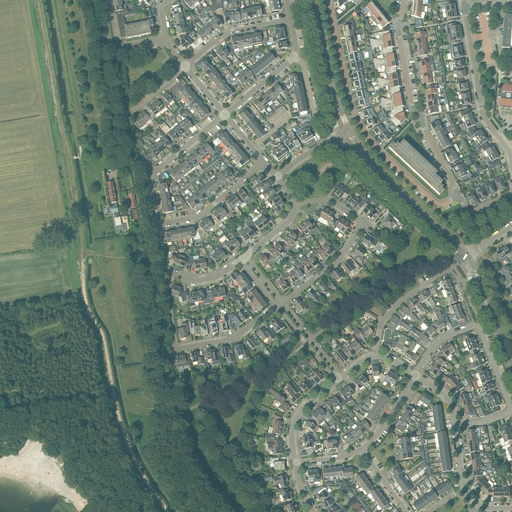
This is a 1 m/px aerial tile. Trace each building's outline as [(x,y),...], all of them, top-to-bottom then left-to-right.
[(133,8),(133,11),(135,11),(144,9),(145,9),(144,5),(146,3),(149,5),(153,1),(152,0),(139,0),(138,1),(140,3),(141,6),(133,8)] [(190,8),(194,5),(189,0),(184,0),(184,1),(187,5),(190,8)] [(337,0),(339,8),(349,0),(337,0)] [(369,12),(376,6),(372,2),(365,7),(369,12)] [(445,9),(445,13),(455,11),(454,5),(449,6),(448,2),(440,2),(442,9),(445,9)] [(126,4),(122,4),(114,6),(115,12),(120,11),(121,14),(122,14),(127,13),(126,4)] [(379,10),(376,6),(369,12),(372,16),(379,10)] [(382,14),(379,10),(372,16),(370,17),(373,21),(374,21),(382,14)] [(421,12),(412,11),(411,16),(414,17),(414,19),(416,28),(422,27),(421,19),(420,18),(421,12)] [(455,11),(445,13),(446,18),(443,18),(444,23),(455,21),(454,21),(453,18),(456,17),(455,11)] [(386,18),(382,14),(374,21),(377,26),(386,18)] [(511,48),(511,46),(511,45),(511,14),(505,14),(503,30),(500,31),(501,36),(503,36),(502,47),(511,48)] [(211,19),(213,21),(219,29),(223,25),(215,16),(211,19)] [(389,23),(386,18),(377,26),(380,30),(382,29),(384,32),(389,31),(389,27),(387,25),(389,23)] [(343,32),(343,33),(353,31),(353,30),(355,30),(353,20),(352,21),(351,19),(345,23),(346,26),(343,27),(344,32),(343,32)] [(125,27),(125,29),(126,32),(126,34),(127,37),(127,39),(131,38),(131,36),(133,36),(133,37),(137,36),(137,35),(138,34),(139,36),(139,34),(140,34),(141,36),(149,34),(149,32),(151,32),(149,27),(153,26),(152,20),(148,21),(148,23),(125,27)] [(213,21),(209,25),(215,32),(219,29),(213,21)] [(211,35),(215,32),(209,25),(207,23),(203,26),(205,28),(211,35)] [(447,25),(448,35),(459,33),(458,26),(455,27),(455,24),(456,24),(456,23),(447,25)] [(207,38),(211,35),(205,28),(201,31),(207,38)] [(414,33),(415,39),(425,37),(424,32),(423,29),(422,29),(417,30),(417,33),(414,33)] [(200,38),(197,40),(201,44),(207,38),(201,31),(197,35),(200,38)] [(389,31),(384,32),(377,33),(378,35),(379,35),(379,39),(374,40),(372,39),(370,39),(371,44),(393,40),(392,36),(390,36),(389,31)] [(187,33),(186,33),(179,35),(180,38),(181,40),(180,42),(182,44),(181,45),(182,46),(191,39),(187,34),(187,33)] [(256,33),(255,34),(257,45),(262,44),(265,43),(264,38),(264,35),(261,36),(260,34),(258,34),(257,34),(256,33)] [(460,40),(459,33),(448,35),(450,45),(457,43),(459,43),(458,43),(458,40),(460,40)] [(286,39),(285,34),(276,35),(277,41),(275,41),(276,44),(282,43),(286,42),(282,43),(281,40),(286,39)] [(234,49),(239,48),(236,37),(235,38),(235,39),(232,39),(233,44),(229,45),(227,47),(232,53),(234,51),(234,49)] [(188,47),(190,45),(193,44),(194,43),(191,39),(182,46),(183,47),(184,47),(186,49),(188,47)] [(380,50),(381,53),(393,51),(392,46),(394,45),(393,40),(371,44),(371,49),(374,49),(375,47),(381,46),(381,50),(380,50)] [(282,43),(276,44),(276,48),(277,53),(284,52),(283,49),(288,48),(286,42),(282,43)] [(450,45),(449,45),(450,53),(462,51),(462,48),(461,48),(460,46),(457,46),(457,43),(450,45)] [(219,49),(226,58),(230,55),(232,53),(227,47),(225,49),(223,47),(221,49),(220,48),(219,49)] [(226,58),(219,49),(218,50),(219,51),(216,53),(219,57),(222,61),(226,58)] [(422,56),(422,59),(428,58),(428,55),(427,50),(418,51),(419,57),(422,56)] [(373,59),(374,64),(396,60),(395,55),(394,56),(393,51),(381,53),(381,55),(382,55),(383,59),(377,60),(376,59),(373,59)] [(453,62),(455,61),(460,61),(460,60),(459,58),(462,57),(462,55),(463,55),(462,51),(450,53),(451,59),(453,59),(453,62)] [(266,56),(271,63),(277,58),(275,56),(273,57),(270,53),(266,56)] [(352,60),(353,63),(360,62),(360,61),(362,61),(360,53),(349,55),(350,61),(352,60)] [(267,66),(271,63),(266,56),(262,59),(267,66)] [(420,67),(430,66),(430,65),(433,65),(432,57),(428,58),(422,59),(422,61),(419,62),(420,67)] [(200,67),(202,69),(210,63),(207,59),(198,66),(199,67),(200,67)] [(263,69),(267,66),(262,59),(258,63),(263,69)] [(384,72),(396,70),(395,65),(397,65),(396,60),(374,64),(375,69),(378,69),(379,67),(384,66),(385,70),(384,70),(384,72)] [(463,60),(460,60),(460,61),(455,61),(456,68),(453,69),(454,72),(456,71),(462,71),(462,70),(461,68),(464,67),(464,64),(465,64),(464,60),(463,61),(463,60)] [(353,63),(350,63),(351,69),(354,68),(355,72),(360,71),(362,70),(360,62),(353,63)] [(213,67),(210,63),(202,69),(205,72),(204,73),(205,74),(213,67)] [(263,69),(258,63),(254,66),(259,72),(263,69)] [(255,76),(259,72),(254,66),(250,69),(252,72),(255,76)] [(206,74),(208,77),(216,70),(213,67),(205,74),(205,75),(206,74)] [(247,68),(243,71),(250,79),(252,77),(253,78),(254,77),(251,73),(247,68)] [(219,74),(216,70),(208,77),(211,79),(210,80),(211,81),(219,74)] [(377,79),(377,84),(400,80),(399,75),(397,75),(396,70),(384,72),(385,75),(386,75),(386,78),(381,79),(379,78),(377,79)] [(457,82),(463,80),(463,78),(466,77),(465,74),(466,74),(466,70),(465,70),(462,70),(462,71),(456,71),(458,78),(456,79),(457,82)] [(247,81),(250,79),(243,71),(239,74),(247,83),(248,82),(247,81)] [(356,78),(357,81),(367,79),(366,75),(363,75),(362,71),(352,73),(354,79),(356,78)] [(212,81),(215,84),(223,78),(219,74),(211,81),(212,82),(212,81)] [(247,83),(239,74),(236,77),(237,78),(239,81),(240,82),(242,85),(245,83),(245,84),(247,83)] [(290,83),(301,81),(300,76),(297,77),(297,74),(289,75),(289,78),(290,83)] [(216,87),(217,89),(226,81),(223,78),(215,84),(217,87),(216,87)] [(433,83),(432,78),(423,80),(424,85),(427,85),(427,87),(433,86),(433,83)] [(368,84),(367,79),(357,81),(354,82),(355,87),(358,87),(359,90),(366,88),(365,85),(368,84)] [(183,80),(179,83),(183,88),(180,90),(178,92),(180,94),(183,98),(191,91),(189,89),(189,88),(188,87),(186,89),(184,87),(185,86),(187,84),(183,80)] [(400,80),(377,84),(378,89),(381,88),(382,87),(388,86),(388,89),(387,90),(388,92),(400,90),(399,85),(401,85),(400,80)] [(459,84),(460,91),(465,90),(468,90),(468,89),(469,89),(468,86),(467,86),(467,83),(464,83),(463,80),(457,82),(457,85),(459,84)] [(229,85),(226,81),(217,89),(218,90),(218,89),(221,92),(229,85)] [(511,84),(502,83),(501,93),(498,93),(499,93),(499,97),(498,97),(501,97),(500,107),(511,108),(511,84)] [(232,89),(229,85),(221,92),(223,94),(222,95),(223,96),(232,89)] [(277,85),(273,88),(279,95),(283,91),(281,88),(277,85)] [(425,96),(435,94),(438,93),(437,88),(436,85),(433,86),(427,87),(427,90),(424,90),(425,96)] [(279,95),(273,88),(270,91),(275,98),(279,95)] [(235,93),(232,89),(223,96),(224,97),(225,96),(227,99),(235,93)] [(360,97),(361,100),(368,98),(370,97),(369,92),(367,93),(366,90),(356,92),(358,98),(360,97)] [(400,95),(400,90),(388,92),(388,95),(389,94),(390,98),(384,99),(383,98),(380,98),(381,103),(403,100),(402,95),(400,95)] [(460,94),(461,100),(471,98),(470,95),(469,95),(469,93),(466,93),(465,90),(460,91),(458,91),(459,94),(460,94)] [(167,102),(165,104),(167,107),(169,105),(169,104),(173,100),(175,103),(176,102),(174,100),(173,100),(171,97),(173,96),(169,91),(167,93),(167,92),(165,93),(165,94),(162,96),(167,102)] [(183,98),(186,102),(195,94),(194,93),(193,94),(191,91),(183,98)] [(275,98),(270,91),(266,94),(273,103),(273,102),(274,102),(276,101),(276,100),(275,98)] [(189,105),(197,99),(195,96),(195,95),(195,94),(186,102),(189,105)] [(272,103),(273,103),(266,94),(262,98),(267,104),(271,101),(272,103)] [(262,98),(258,101),(264,109),(263,107),(267,104),(262,98)] [(370,103),(368,98),(361,100),(358,100),(360,106),(363,105),(364,108),(368,107),(370,106),(370,103)] [(471,98),(461,100),(462,106),(457,106),(457,109),(468,107),(468,105),(471,104),(470,102),(471,102),(471,98)] [(199,101),(197,99),(189,105),(192,109),(201,102),(200,101),(199,101)] [(154,102),(153,103),(161,114),(167,109),(166,108),(167,107),(165,104),(163,106),(158,100),(155,102),(154,102)] [(391,109),(391,112),(403,110),(402,105),(404,104),(403,100),(381,103),(382,108),(384,108),(386,106),(391,105),(392,109),(391,109)] [(260,112),(264,109),(258,101),(254,104),(257,108),(259,111),(260,112)] [(192,109),(195,113),(203,106),(201,103),(201,102),(192,109)] [(161,114),(153,103),(151,105),(148,108),(150,109),(147,111),(153,118),(156,116),(155,116),(160,112),(161,114)] [(198,116),(207,109),(206,108),(205,109),(203,106),(195,113),(198,116)] [(438,113),(437,106),(428,108),(429,114),(438,113)] [(368,116),(369,118),(369,119),(375,115),(371,107),(362,112),(365,117),(368,116)] [(207,110),(207,109),(198,116),(201,120),(209,114),(207,111),(207,110)] [(239,116),(243,120),(249,115),(246,110),(239,116)] [(404,115),(403,110),(391,112),(392,114),(393,114),(393,118),(391,118),(389,120),(397,127),(399,124),(400,124),(399,125),(400,126),(405,120),(407,120),(406,114),(404,115)] [(465,122),(474,119),(473,117),(473,116),(473,115),(472,116),(470,113),(468,114),(466,110),(461,111),(459,112),(462,117),(463,117),(465,122)] [(153,118),(147,111),(145,113),(144,111),(141,114),(141,113),(139,115),(148,125),(152,122),(155,120),(153,118)] [(249,115),(243,120),(246,124),(253,118),(254,118),(251,114),(249,115)] [(143,129),(148,125),(139,115),(137,116),(137,117),(134,119),(136,121),(133,122),(139,129),(140,129),(140,130),(142,128),(143,129)] [(379,123),(375,115),(369,119),(369,118),(366,120),(369,125),(371,123),(373,126),(377,124),(379,123)] [(433,130),(441,126),(438,121),(440,120),(439,115),(431,117),(431,121),(433,121),(434,123),(431,125),(433,130)] [(186,118),(182,121),(189,129),(191,127),(192,128),(193,127),(190,123),(188,121),(190,120),(187,117),(186,118)] [(253,118),(246,124),(249,128),(256,122),(253,118)] [(474,119),(465,122),(468,128),(467,128),(469,133),(470,133),(475,129),(473,126),(476,125),(474,122),(475,122),(475,121),(474,120),(474,119)] [(186,131),(189,129),(182,121),(178,124),(186,133),(187,132),(186,131)] [(256,122),(249,128),(252,132),(259,126),(256,122)] [(154,127),(151,130),(153,132),(158,127),(159,126),(157,123),(154,126),(154,127)] [(178,124),(175,127),(181,135),(184,133),(185,134),(186,133),(178,124)] [(379,133),(380,135),(386,130),(380,124),(373,130),(376,135),(379,133)] [(305,125),(299,128),(301,131),(308,140),(309,139),(309,140),(313,138),(309,128),(307,129),(306,127),(305,125)] [(256,136),(262,130),(259,126),(252,132),(256,136)] [(443,131),(441,126),(433,130),(435,134),(443,131)] [(175,127),(171,130),(178,139),(179,138),(179,137),(181,135),(175,127)] [(388,129),(386,130),(380,135),(378,137),(382,141),(384,139),(386,142),(387,143),(388,144),(393,138),(392,137),(394,135),(388,129)] [(475,137),(477,140),(484,135),(484,134),(484,135),(484,134),(483,133),(483,132),(482,132),(480,130),(477,132),(475,129),(470,133),(469,133),(466,135),(467,137),(469,138),(471,138),(473,138),(475,137)] [(178,139),(171,130),(165,135),(167,138),(170,142),(172,140),(174,141),(177,139),(177,140),(178,139)] [(262,130),(256,136),(259,140),(266,134),(262,130)] [(219,144),(221,142),(228,137),(224,132),(223,133),(221,131),(213,137),(219,144)] [(304,143),(308,141),(301,131),(296,134),(297,135),(294,136),(299,143),(301,141),(302,143),(303,142),(304,143)] [(435,134),(438,139),(445,135),(443,131),(435,134)] [(300,145),(299,143),(294,136),(295,135),(293,133),(287,137),(289,140),(289,139),(295,148),(296,147),(300,145)] [(448,140),(445,135),(438,139),(440,144),(448,140)] [(484,135),(477,140),(479,143),(477,145),(477,146),(476,148),(477,149),(478,151),(482,149),(488,145),(486,142),(488,140),(486,138),(487,137),(486,137),(486,136),(485,136),(484,135)] [(160,140),(167,147),(169,145),(170,146),(171,145),(164,137),(160,140)] [(231,141),(228,137),(221,142),(224,146),(231,141)] [(271,141),(269,138),(267,139),(262,143),(264,146),(269,142),(271,141)] [(284,143),(284,144),(290,152),(294,149),(293,149),(295,148),(289,139),(289,140),(284,143)] [(160,140),(157,143),(164,151),(165,150),(164,150),(167,147),(160,140)] [(450,145),(448,140),(440,144),(443,149),(450,145)] [(235,145),(235,144),(235,145),(231,141),(224,146),(228,150),(227,151),(235,145)] [(393,143),(389,148),(439,195),(441,193),(444,190),(442,188),(443,186),(440,184),(442,182),(439,179),(438,178),(436,177),(434,175),(436,173),(436,172),(431,168),(403,141),(401,144),(399,146),(399,145),(397,143),(395,145),(393,143)] [(164,151),(157,143),(153,146),(159,154),(162,151),(163,152),(164,151)] [(157,156),(159,154),(153,146),(151,144),(150,145),(148,147),(156,157),(157,156)] [(204,145),(203,146),(210,155),(213,151),(210,148),(207,144),(204,146),(204,145)] [(227,151),(230,156),(239,148),(235,144),(235,145),(227,151)] [(277,148),(283,158),(287,155),(286,154),(287,153),(286,151),(288,150),(290,152),(284,144),(282,145),(277,148)] [(455,154),(457,153),(453,145),(447,148),(445,149),(446,152),(445,153),(447,158),(455,154)] [(488,156),(496,152),(496,151),(496,150),(495,149),(495,148),(494,149),(493,146),(490,148),(488,145),(482,149),(484,152),(485,151),(488,156)] [(210,155),(203,146),(202,147),(202,148),(199,150),(206,158),(210,155)] [(155,158),(156,157),(148,147),(149,149),(146,152),(152,160),(155,158)] [(239,148),(230,156),(232,154),(235,158),(233,159),(233,160),(242,152),(239,148)] [(278,162),(283,158),(277,148),(271,152),(272,153),(271,154),(278,162)] [(196,151),(195,152),(202,161),(206,158),(199,150),(197,152),(196,151)] [(149,162),(152,160),(146,152),(142,155),(142,156),(140,158),(145,165),(148,163),(149,164),(150,163),(149,162)] [(195,154),(192,156),(198,164),(202,161),(195,152),(194,153),(195,154)] [(246,156),(242,152),(233,160),(237,164),(246,156)] [(497,152),(496,152),(488,156),(491,161),(487,163),(489,167),(487,167),(488,168),(493,165),(498,162),(496,159),(499,158),(498,155),(498,154),(498,153),(497,153),(497,152),(496,152),(497,152)] [(455,154),(447,158),(449,161),(450,163),(454,161),(455,164),(460,161),(461,161),(460,161),(459,158),(460,158),(457,153),(455,154)] [(189,158),(188,158),(195,167),(196,168),(199,165),(198,164),(192,156),(189,158)] [(246,156),(237,164),(236,164),(238,166),(240,164),(242,166),(249,161),(246,156)] [(195,167),(188,158),(187,159),(187,160),(185,162),(191,170),(195,167)] [(460,161),(455,164),(456,167),(453,169),(456,174),(465,169),(461,161),(460,161)] [(187,173),(191,170),(185,162),(182,164),(181,164),(180,165),(187,173)] [(225,169),(223,171),(230,179),(231,178),(230,178),(233,175),(227,168),(227,167),(225,164),(222,166),(225,169)] [(184,176),(187,173),(180,165),(179,165),(180,166),(177,168),(184,176)] [(174,170),(173,171),(180,179),(184,176),(177,168),(174,170)] [(467,174),(465,169),(456,174),(458,179),(462,177),(463,180),(469,177),(472,176),(470,172),(467,174)] [(176,182),(180,179),(173,171),(172,172),(170,174),(173,178),(176,182)] [(223,171),(219,174),(225,181),(228,179),(229,180),(230,179),(223,171)] [(219,174),(215,177),(222,185),(223,184),(225,181),(219,174)] [(256,182),(258,185),(262,182),(265,180),(261,175),(257,179),(256,178),(252,182),(254,184),(256,182)] [(494,180),(495,182),(498,189),(499,191),(500,191),(503,189),(505,188),(503,185),(505,184),(503,176),(499,178),(498,179),(494,180)] [(221,186),(222,185),(215,177),(212,180),(218,187),(221,185),(221,186)] [(159,190),(169,188),(168,183),(167,183),(167,180),(159,181),(159,185),(159,188),(158,188),(159,190)] [(215,190),(218,187),(212,180),(208,183),(215,191),(216,190),(215,190)] [(495,191),(498,189),(495,182),(494,182),(493,181),(488,183),(488,182),(484,183),(485,186),(489,193),(490,196),(491,195),(491,196),(494,194),(496,193),(495,191)] [(113,182),(107,183),(111,203),(112,203),(113,207),(110,207),(111,213),(113,213),(114,217),(115,225),(120,224),(119,216),(118,211),(113,182)] [(258,185),(256,187),(259,191),(262,189),(264,192),(269,188),(270,186),(266,182),(264,184),(262,182),(258,185)] [(350,193),(344,187),(344,188),(340,186),(341,185),(339,182),(334,188),(336,190),(333,192),(340,198),(341,197),(344,199),(350,193)] [(208,183),(204,186),(211,194),(213,191),(214,192),(215,191),(208,183)] [(208,196),(211,194),(204,186),(201,189),(207,197),(208,196)] [(489,193),(485,186),(485,187),(484,186),(479,188),(478,187),(475,189),(477,192),(480,198),(481,200),(482,201),(485,199),(484,198),(486,197),(485,195),(489,193)] [(270,190),(269,188),(264,192),(261,193),(265,198),(267,196),(269,198),(269,199),(273,195),(273,196),(276,193),(272,189),(270,190)] [(201,189),(197,192),(203,200),(206,198),(207,197),(201,189)] [(237,194),(239,196),(244,202),(251,197),(248,193),(246,191),(244,193),(242,190),(237,194)] [(476,200),(480,198),(477,192),(476,193),(475,190),(469,193),(470,194),(467,196),(469,199),(471,205),(472,205),(475,204),(475,203),(477,202),(476,200)] [(200,202),(203,200),(197,192),(193,195),(200,203),(201,203),(200,202)] [(136,208),(133,193),(128,194),(129,200),(127,200),(128,209),(136,208)] [(199,204),(200,203),(193,195),(189,198),(196,206),(198,204),(199,204)] [(239,196),(237,198),(235,195),(230,199),(236,206),(238,204),(240,206),(244,202),(239,196)] [(273,207),(274,206),(281,201),(281,200),(278,196),(275,198),(273,196),(273,195),(269,199),(269,198),(267,200),(273,207)] [(355,209),(358,205),(361,202),(360,201),(360,200),(358,198),(357,198),(354,195),(351,198),(348,202),(355,209)] [(193,208),(196,206),(189,198),(186,201),(189,206),(192,210),(194,209),(193,208)] [(237,207),(236,206),(230,199),(226,203),(228,206),(226,208),(232,216),(231,214),(235,210),(234,209),(237,207)] [(281,201),(274,206),(276,208),(274,210),(274,211),(277,215),(284,210),(282,207),(284,205),(281,201)] [(376,213),(368,205),(368,206),(366,208),(362,212),(365,214),(366,214),(371,219),(374,215),(376,213)] [(228,219),(232,216),(226,208),(224,210),(222,208),(220,209),(220,208),(216,211),(223,219),(226,217),(228,219)] [(318,212),(315,216),(318,217),(319,218),(320,217),(324,220),(330,211),(325,208),(322,211),(322,212),(319,210),(320,210),(319,209),(318,212)] [(135,209),(130,210),(132,220),(137,219),(138,218),(137,209),(136,209),(135,209)] [(223,219),(216,211),(213,213),(214,214),(213,215),(215,218),(212,220),(218,227),(222,223),(220,221),(223,219)] [(263,216),(258,219),(264,227),(267,225),(267,224),(269,223),(266,219),(268,217),(263,211),(261,213),(263,216)] [(335,214),(330,211),(324,220),(329,223),(328,224),(331,226),(335,220),(332,219),(335,214)] [(392,217),(388,214),(385,218),(387,220),(383,224),(387,227),(386,228),(389,231),(392,228),(391,227),(395,223),(390,219),(392,217)] [(337,222),(335,220),(331,226),(330,228),(332,229),(333,227),(334,228),(334,227),(339,230),(345,221),(340,218),(337,222)] [(214,230),(218,227),(212,220),(210,221),(208,219),(206,220),(206,219),(203,222),(209,230),(212,228),(214,230)] [(264,227),(258,219),(254,223),(252,220),(249,222),(254,228),(256,226),(259,230),(261,229),(264,227)] [(307,220),(302,224),(309,232),(313,229),(314,230),(317,228),(312,222),(313,223),(310,225),(307,220)] [(350,225),(345,221),(339,230),(338,232),(343,236),(344,234),(347,236),(351,230),(348,228),(350,225)] [(200,230),(197,231),(200,238),(201,241),(209,235),(207,232),(209,230),(203,222),(200,225),(199,226),(201,229),(200,230)] [(251,230),(254,228),(249,222),(246,224),(248,227),(244,230),(250,238),(253,236),(253,235),(254,234),(251,230)] [(304,236),(309,232),(302,224),(297,228),(301,232),(298,234),(302,239),(305,237),(304,236)] [(194,240),(200,238),(197,231),(195,231),(194,228),(190,228),(189,228),(191,238),(190,239),(190,241),(192,241),(192,238),(194,238),(194,240)] [(250,238),(244,230),(242,228),(235,233),(239,239),(242,237),(245,241),(247,240),(247,241),(250,238)] [(172,242),(170,231),(169,231),(169,232),(165,233),(166,236),(163,237),(164,243),(172,242)] [(302,239),(298,234),(296,236),(293,232),(288,236),(294,244),(299,240),(300,241),(302,239)] [(229,241),(236,249),(239,247),(238,246),(240,245),(237,241),(239,239),(235,233),(232,235),(234,238),(230,241),(229,241)] [(294,244),(288,236),(283,239),(286,244),(284,246),(287,251),(290,249),(289,248),(294,244)] [(366,236),(361,243),(365,246),(369,248),(371,245),(375,247),(379,241),(376,239),(372,236),(370,239),(366,236)] [(233,252),(236,249),(229,241),(226,243),(225,241),(221,245),(225,250),(228,248),(231,252),(232,251),(233,252)] [(326,245),(321,248),(328,257),(332,253),(329,248),(331,247),(332,247),(328,241),(325,243),(325,244),(326,245)] [(285,253),(287,251),(284,246),(281,247),(278,243),(273,247),(279,255),(284,252),(285,253)] [(223,252),(225,250),(221,245),(216,248),(218,250),(215,253),(222,261),(225,258),(224,258),(226,256),(223,252)] [(279,255),(273,247),(268,251),(271,255),(269,257),(273,262),(274,263),(281,257),(279,255)] [(507,247),(502,249),(506,256),(508,255),(509,257),(511,255),(511,250),(511,248),(508,249),(507,247)] [(323,260),(328,257),(321,248),(316,252),(316,251),(313,253),(317,258),(319,256),(323,260)] [(366,253),(362,251),(358,248),(354,255),(356,256),(354,259),(362,264),(366,258),(363,256),(366,253)] [(506,256),(502,249),(497,252),(499,255),(496,257),(499,262),(504,260),(504,259),(503,258),(506,256)] [(179,266),(182,256),(177,254),(178,252),(175,251),(173,251),(171,256),(175,258),(173,263),(176,264),(175,264),(179,266)] [(209,253),(207,255),(210,262),(213,259),(216,264),(218,262),(219,263),(222,261),(215,253),(211,256),(209,253)] [(315,260),(317,258),(313,253),(310,255),(311,256),(306,260),(313,268),(318,264),(315,260)] [(188,258),(182,256),(179,266),(182,267),(182,266),(185,267),(186,262),(190,264),(191,256),(189,255),(188,258)] [(199,259),(201,269),(205,269),(205,268),(207,267),(206,263),(210,262),(207,255),(204,255),(205,256),(203,256),(203,257),(203,259),(199,259)] [(270,264),(273,262),(269,257),(266,259),(263,255),(258,259),(260,261),(259,261),(261,264),(262,263),(265,267),(269,263),(270,264)] [(198,270),(201,269),(199,259),(194,260),(193,256),(191,256),(190,264),(194,263),(195,270),(197,269),(198,270)] [(300,263),(298,264),(302,270),(305,268),(308,272),(313,268),(306,260),(304,257),(302,259),(300,261),(301,262),(300,263)] [(361,269),(359,266),(355,263),(353,265),(350,261),(342,266),(348,274),(352,270),(355,274),(361,269)] [(290,269),(292,271),(298,279),(303,276),(300,271),(302,270),(298,264),(296,267),(295,268),(294,267),(290,269)] [(504,275),(511,271),(511,265),(511,266),(502,269),(504,272),(503,273),(503,275),(504,275)] [(345,277),(345,276),(342,272),(339,274),(336,270),(330,275),(333,279),(335,278),(337,281),(340,278),(341,280),(345,277)] [(284,276),(288,281),(290,279),(293,283),(298,279),(292,271),(287,275),(286,274),(284,276)] [(239,285),(246,279),(242,274),(239,276),(235,272),(230,276),(233,279),(234,281),(235,280),(239,285)] [(288,281),(284,276),(281,278),(282,279),(277,283),(279,285),(278,285),(280,288),(281,287),(283,291),(288,287),(285,283),(288,281)] [(250,284),(246,279),(239,285),(242,289),(242,290),(244,294),(251,289),(248,285),(250,284)] [(444,290),(453,286),(451,287),(450,283),(451,282),(450,279),(441,282),(444,290)] [(324,280),(317,285),(320,288),(318,289),(318,290),(320,292),(321,292),(323,291),(326,295),(330,292),(330,293),(333,290),(337,296),(340,293),(335,286),(334,287),(333,285),(330,282),(327,284),(324,280)] [(188,301),(187,297),(186,293),(183,293),(183,294),(180,293),(182,288),(174,285),(172,290),(173,290),(172,294),(178,297),(179,302),(188,301)] [(444,290),(447,297),(456,293),(454,294),(453,290),(454,289),(453,286),(444,290)] [(224,287),(217,288),(219,298),(222,297),(223,299),(228,298),(228,297),(227,292),(225,293),(224,287)] [(215,298),(219,298),(217,288),(210,289),(211,295),(208,296),(209,303),(213,303),(213,301),(215,300),(215,298)] [(209,303),(208,296),(207,294),(203,294),(203,290),(196,292),(198,302),(202,301),(203,305),(209,303)] [(246,297),(252,304),(260,298),(258,296),(259,295),(255,290),(246,297)] [(435,305),(430,297),(427,291),(426,290),(420,294),(421,295),(416,298),(415,298),(420,303),(427,299),(428,301),(427,301),(428,302),(432,307),(433,309),(436,307),(435,305)] [(198,302),(196,292),(190,293),(191,297),(187,297),(188,301),(189,307),(195,306),(194,302),(198,302)] [(318,303),(324,299),(323,298),(320,294),(318,296),(315,292),(311,295),(309,292),(306,295),(309,299),(312,303),(316,301),(318,303)] [(456,293),(447,297),(450,304),(457,301),(456,297),(457,297),(456,293)] [(410,311),(411,313),(415,310),(413,308),(416,306),(417,308),(418,309),(418,308),(422,314),(424,312),(425,311),(426,311),(420,303),(415,298),(416,298),(415,297),(409,302),(410,303),(405,306),(405,307),(410,311)] [(262,300),(260,298),(252,304),(258,311),(266,305),(262,300)] [(303,313),(306,311),(309,308),(304,301),(301,303),(298,300),(292,304),(299,313),(301,311),(303,313)] [(454,314),(461,311),(460,307),(461,307),(460,304),(451,307),(454,314)] [(240,312),(237,315),(243,323),(249,318),(246,315),(249,313),(243,306),(238,310),(240,312)] [(401,320),(407,314),(408,316),(408,317),(409,316),(413,321),(414,320),(415,322),(418,320),(411,313),(410,311),(405,307),(405,306),(400,311),(400,312),(395,317),(401,320)] [(445,327),(445,326),(442,319),(441,317),(439,311),(435,313),(437,319),(437,320),(438,320),(438,321),(430,325),(435,330),(438,329),(439,329),(445,327)] [(463,316),(461,311),(454,314),(457,322),(460,320),(464,319),(466,318),(464,315),(463,316)] [(233,314),(228,315),(230,327),(233,326),(236,324),(238,327),(243,323),(237,315),(234,317),(233,314)] [(219,320),(220,330),(221,332),(228,331),(228,329),(231,328),(230,327),(228,315),(223,316),(224,319),(219,320)] [(368,326),(363,330),(368,336),(373,332),(370,329),(373,326),(371,324),(374,321),(375,321),(377,318),(373,315),(370,318),(368,320),(368,321),(366,324),(368,326)] [(395,317),(395,316),(391,322),(392,323),(387,329),(393,331),(398,324),(400,325),(399,326),(400,326),(401,326),(408,332),(411,328),(401,320),(395,317)] [(280,329),(283,326),(276,317),(269,322),(270,323),(270,322),(274,327),(274,328),(277,332),(281,330),(280,329)] [(215,324),(209,325),(211,334),(218,333),(217,330),(220,330),(219,320),(218,318),(213,318),(215,324)] [(436,331),(435,330),(430,325),(425,318),(421,321),(423,323),(421,325),(425,330),(421,333),(420,333),(427,338),(430,335),(436,331)] [(199,326),(201,336),(208,334),(207,332),(210,332),(211,334),(209,325),(208,319),(204,320),(205,326),(200,327),(200,326),(199,326)] [(201,336),(199,326),(194,327),(193,321),(188,322),(189,323),(190,331),(191,334),(194,333),(194,336),(201,335),(201,336)] [(190,331),(189,323),(182,324),(183,328),(179,329),(181,339),(188,338),(187,331),(190,331)] [(428,338),(427,338),(420,333),(421,333),(412,327),(410,331),(417,336),(417,337),(418,336),(419,337),(415,343),(417,344),(421,347),(423,344),(424,344),(428,338)] [(263,328),(257,333),(260,337),(263,341),(267,338),(270,342),(275,338),(272,334),(269,336),(265,331),(263,328)] [(353,332),(354,333),(359,339),(362,337),(363,339),(368,336),(363,330),(360,332),(357,329),(353,332)] [(390,348),(395,348),(395,349),(397,342),(389,341),(389,340),(388,340),(389,338),(389,337),(390,331),(386,331),(383,348),(390,349),(390,348)] [(356,341),(351,345),(357,352),(362,349),(361,348),(364,345),(359,339),(354,333),(355,334),(352,336),(356,341)] [(467,346),(476,342),(475,339),(474,339),(474,337),(471,338),(468,333),(463,335),(467,346)] [(292,338),(290,334),(280,342),(283,345),(292,338)] [(401,352),(405,354),(408,348),(401,345),(401,343),(404,344),(407,338),(405,336),(401,334),(398,342),(397,342),(395,349),(395,348),(394,350),(400,353),(401,352)] [(254,340),(252,337),(246,342),(252,350),(257,346),(262,352),(266,349),(260,341),(257,337),(254,340)] [(409,348),(408,348),(405,354),(404,356),(410,360),(410,359),(414,362),(418,356),(412,352),(417,344),(415,343),(413,341),(409,348)] [(446,345),(444,346),(451,354),(454,352),(456,355),(459,352),(457,348),(456,347),(454,342),(451,345),(449,344),(447,346),(446,345)] [(467,346),(470,354),(476,352),(475,349),(478,348),(477,346),(478,346),(476,342),(467,346)] [(244,351),(242,344),(234,347),(238,357),(243,355),(245,359),(250,358),(247,350),(244,351)] [(352,356),(357,352),(351,345),(346,349),(345,347),(342,349),(348,358),(351,355),(352,356)] [(345,353),(339,346),(335,350),(338,353),(334,357),(340,365),(347,360),(342,355),(345,353)] [(451,354),(444,346),(443,348),(443,349),(441,351),(439,354),(443,358),(445,356),(447,358),(451,354)] [(230,355),(228,347),(220,349),(221,353),(222,359),(226,358),(227,362),(234,361),(234,360),(233,355),(230,355)] [(206,351),(207,356),(207,360),(211,359),(212,362),(213,366),(220,364),(219,361),(218,357),(217,353),(213,353),(212,350),(206,351)] [(200,358),(198,352),(191,354),(192,363),(198,362),(198,365),(205,363),(204,358),(200,358)] [(473,362),(483,359),(481,355),(480,353),(477,355),(476,352),(470,354),(473,362)] [(442,360),(443,358),(439,354),(435,359),(436,360),(435,362),(442,367),(445,363),(442,360)] [(185,356),(185,355),(175,356),(177,364),(178,367),(190,365),(189,361),(188,356),(185,356)] [(484,362),(483,359),(473,362),(477,370),(482,368),(481,365),(484,364),(484,363),(484,362)] [(432,364),(431,366),(439,372),(440,370),(443,371),(444,369),(442,367),(435,362),(433,365),(432,364)] [(299,368),(297,366),(294,368),(298,375),(302,372),(299,368)] [(430,369),(429,372),(436,376),(438,374),(440,377),(440,378),(441,378),(442,379),(443,379),(444,379),(443,379),(446,381),(446,382),(448,379),(450,377),(448,375),(446,377),(439,372),(431,366),(429,368),(430,369)] [(381,378),(383,375),(380,373),(379,373),(378,367),(372,367),(373,375),(370,375),(371,382),(374,382),(373,377),(379,376),(381,378)] [(477,370),(480,379),(489,375),(488,371),(487,371),(487,370),(484,371),(482,368),(477,370)] [(314,372),(312,369),(305,375),(308,380),(312,377),(318,383),(317,383),(317,384),(324,378),(317,370),(318,370),(317,370),(314,372)] [(389,382),(394,374),(389,371),(386,376),(383,375),(381,378),(379,380),(382,382),(384,379),(389,382)] [(285,374),(279,379),(282,382),(288,377),(285,374)] [(394,374),(389,382),(393,385),(392,388),(395,390),(398,384),(396,383),(399,377),(394,374)] [(358,378),(363,386),(368,382),(371,382),(370,375),(366,376),(364,378),(362,375),(358,378)] [(449,385),(458,377),(456,376),(454,377),(452,375),(450,377),(448,379),(446,382),(446,381),(445,382),(446,384),(447,383),(449,385)] [(480,379),(483,387),(489,384),(488,382),(491,380),(490,379),(491,379),(489,375),(480,379)] [(459,378),(458,377),(449,385),(451,387),(451,388),(452,390),(459,383),(457,381),(459,378)] [(469,385),(471,387),(471,388),(473,387),(471,383),(470,380),(467,377),(464,379),(468,385),(469,385)] [(312,386),(306,378),(301,382),(302,384),(299,387),(302,390),(305,394),(309,391),(308,389),(312,386)] [(357,387),(354,389),(359,394),(361,392),(359,389),(363,386),(358,378),(353,382),(357,387)] [(288,388),(285,391),(287,394),(289,397),(286,400),(291,404),(294,402),(299,397),(297,394),(295,392),(298,390),(295,386),(293,384),(291,382),(286,386),(288,388)] [(459,383),(452,390),(454,392),(455,391),(457,393),(463,387),(459,383)] [(489,384),(483,387),(485,392),(486,395),(492,392),(491,390),(494,388),(494,387),(492,383),(489,384)] [(348,386),(344,389),(350,397),(352,395),(354,398),(359,394),(354,389),(352,390),(348,386)] [(280,395),(270,388),(268,390),(267,390),(265,393),(267,394),(269,394),(270,392),(278,398),(276,401),(281,405),(278,408),(286,414),(291,408),(284,403),(286,400),(280,395)] [(352,399),(350,397),(344,389),(339,393),(343,398),(341,399),(345,405),(348,402),(349,402),(351,401),(351,400),(352,399)] [(493,395),(492,392),(486,395),(484,396),(485,398),(486,399),(488,398),(490,403),(499,399),(497,395),(496,394),(493,395)] [(382,393),(379,397),(387,402),(389,398),(385,395),(382,393)] [(422,396),(421,398),(419,401),(423,403),(428,396),(424,393),(422,396)] [(459,399),(460,402),(470,399),(468,394),(460,396),(460,399),(459,399)] [(428,405),(430,406),(432,403),(430,402),(432,399),(428,396),(423,403),(428,406),(428,405)] [(340,408),(345,405),(341,399),(338,401),(334,397),(330,400),(336,408),(338,406),(340,408)] [(379,397),(377,402),(384,406),(387,402),(379,397)] [(500,403),(499,399),(490,403),(493,411),(499,409),(498,406),(501,405),(500,403)] [(331,411),(336,408),(330,400),(325,404),(329,408),(327,410),(331,416),(333,413),(331,411)] [(374,406),(381,411),(384,406),(377,402),(374,406)] [(432,412),(441,411),(440,406),(437,406),(432,403),(430,406),(432,407),(432,412)] [(463,412),(473,409),(472,407),(474,405),(474,404),(474,403),(463,407),(463,409),(462,410),(463,412)] [(379,415),(381,411),(374,406),(371,410),(379,415)] [(405,408),(404,410),(413,415),(415,411),(408,406),(407,408),(405,408)] [(320,408),(316,412),(324,421),(328,418),(331,416),(327,410),(324,413),(320,408)] [(468,419),(475,418),(473,409),(463,412),(464,414),(465,414),(466,417),(468,417),(468,419)] [(376,419),(379,415),(371,410),(369,414),(376,419)] [(410,419),(413,415),(404,410),(403,412),(404,412),(403,415),(410,419)] [(324,421),(316,412),(311,415),(315,420),(313,424),(319,427),(320,425),(322,423),(324,421)] [(266,438),(272,438),(274,438),(275,434),(281,435),(282,429),(281,428),(282,422),(279,422),(280,420),(282,416),(277,414),(275,413),(273,417),(276,418),(275,421),(274,421),(273,428),(274,428),(273,433),(275,434),(266,434),(267,437),(266,437),(266,438)] [(373,423),(376,419),(369,414),(366,418),(367,419),(373,423)] [(407,424),(410,419),(403,415),(401,417),(400,416),(398,418),(407,424)] [(398,421),(397,424),(405,429),(406,429),(404,428),(407,424),(398,418),(397,420),(398,421)] [(365,420),(361,424),(366,431),(370,427),(373,423),(367,419),(366,422),(365,420)] [(305,431),(305,434),(311,433),(315,434),(319,427),(313,424),(308,421),(305,426),(307,428),(305,431)] [(359,422),(355,425),(357,427),(363,434),(367,431),(366,431),(361,424),(359,422)] [(405,429),(397,424),(396,426),(397,426),(395,429),(396,430),(395,432),(400,436),(402,433),(403,434),(405,429)] [(501,432),(503,438),(511,434),(510,429),(511,428),(510,425),(498,429),(499,433),(501,432)] [(363,434),(357,427),(354,430),(359,437),(363,434)] [(467,434),(467,437),(480,435),(479,429),(478,429),(478,427),(473,428),(474,430),(468,431),(468,434),(467,434)] [(352,428),(348,431),(355,440),(359,437),(354,430),(352,428)] [(351,444),(355,440),(348,431),(344,434),(345,436),(351,443),(351,444)] [(311,433),(305,434),(305,437),(302,437),(302,439),(302,443),(312,442),(312,438),(313,437),(314,437),(315,436),(316,435),(316,434),(315,434),(311,433)] [(511,434),(503,438),(505,443),(508,442),(509,444),(503,447),(511,443),(511,434)] [(345,436),(339,440),(340,447),(341,446),(346,445),(347,446),(351,443),(345,436)] [(273,442),(272,438),(266,438),(266,443),(268,443),(268,449),(273,448),(274,454),(282,453),(281,441),(273,442)] [(336,439),(331,440),(332,449),(337,448),(337,447),(340,447),(339,440),(337,440),(336,439)] [(327,449),(332,449),(331,440),(323,441),(323,442),(324,447),(327,447),(327,449)] [(312,442),(302,443),(303,447),(303,449),(307,448),(307,452),(308,454),(314,454),(313,448),(312,442)] [(507,449),(510,454),(511,453),(511,443),(503,447),(505,450),(507,449)] [(479,449),(479,446),(469,447),(469,450),(470,449),(471,453),(472,452),(473,455),(480,454),(484,454),(483,450),(481,450),(479,449)] [(269,459),(265,459),(266,462),(270,462),(270,463),(274,463),(274,467),(275,471),(280,470),(285,470),(284,461),(281,462),(279,462),(278,458),(273,458),(269,459)] [(392,476),(393,478),(402,472),(399,468),(400,467),(398,464),(393,468),(394,471),(392,473),(393,475),(392,476)] [(353,477),(354,477),(356,473),(352,472),(352,468),(347,468),(348,477),(353,477)] [(318,469),(313,470),(314,483),(319,482),(319,481),(322,480),(322,474),(319,474),(318,469)] [(308,477),(305,478),(306,481),(309,480),(309,483),(311,484),(313,484),(314,483),(313,470),(307,471),(308,477)] [(475,482),(480,479),(480,476),(483,476),(482,470),(473,471),(474,474),(472,475),(473,477),(474,477),(475,482)] [(396,482),(403,477),(400,473),(402,472),(393,478),(396,482)] [(359,475),(356,473),(354,477),(355,478),(358,482),(365,477),(362,473),(359,475)] [(288,486),(285,475),(278,477),(274,478),(276,485),(280,484),(281,488),(288,486)] [(358,482),(361,486),(368,481),(365,477),(358,482)] [(406,481),(403,477),(396,482),(399,486),(406,481)] [(481,490),(487,483),(483,479),(482,480),(480,479),(475,482),(478,485),(477,486),(480,488),(479,489),(481,490)] [(361,486),(364,490),(371,485),(368,481),(361,486)] [(402,490),(409,485),(406,481),(399,486),(402,490)] [(444,484),(448,491),(452,488),(448,481),(444,484)] [(487,483),(481,490),(482,492),(483,491),(489,496),(493,485),(494,484),(489,481),(487,483)] [(444,484),(439,486),(444,494),(448,491),(444,484)] [(371,485),(364,490),(367,494),(374,489),(371,485)] [(409,485),(402,490),(405,494),(412,489),(409,485)] [(493,485),(489,496),(494,496),(494,497),(497,497),(497,498),(499,498),(499,488),(496,488),(496,486),(493,485)] [(444,494),(439,486),(435,489),(440,496),(444,494)] [(319,502),(322,500),(330,495),(325,488),(321,490),(318,492),(319,495),(317,497),(317,498),(319,502)] [(370,493),(373,497),(380,492),(377,488),(370,493)] [(289,492),(288,489),(279,492),(280,495),(282,495),(284,502),(292,499),(290,493),(292,493),(291,492),(289,492)] [(433,491),(429,493),(434,500),(438,497),(433,491)] [(383,496),(380,492),(373,497),(375,501),(383,496)] [(429,493),(425,496),(430,503),(434,500),(429,493)] [(332,494),(330,495),(322,500),(324,503),(321,505),(322,506),(324,510),(328,507),(330,510),(334,506),(333,504),(331,501),(333,500),(334,497),(332,494)] [(375,501),(378,505),(386,500),(383,496),(375,501)] [(421,499),(426,506),(430,503),(425,496),(421,499)] [(421,499),(417,502),(422,509),(426,506),(421,499)] [(388,505),(389,504),(386,500),(378,505),(381,509),(383,508),(388,505)] [(284,506),(283,507),(284,511),(286,510),(288,509),(289,511),(297,511),(298,511),(297,508),(298,507),(297,504),(294,505),(293,502),(288,504),(284,506)] [(422,509),(417,502),(413,505),(418,511),(422,509)]
